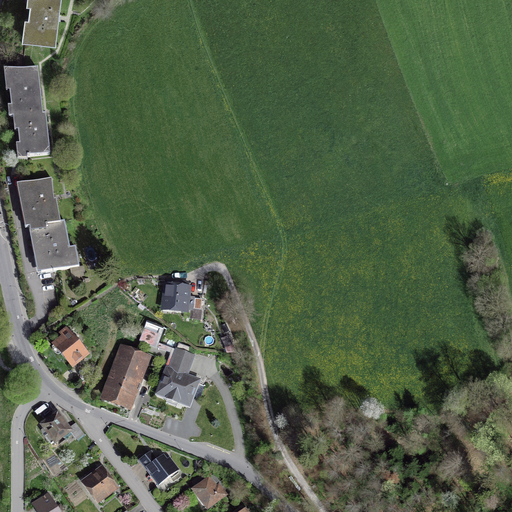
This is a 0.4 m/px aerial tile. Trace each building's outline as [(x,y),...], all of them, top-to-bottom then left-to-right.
[(25,0),(26,2),(27,2),(26,12),(23,12),(19,40),(56,45),(61,0),(25,0)] [(13,112),(15,111),(16,119),(17,119),(43,116),(38,69),(12,72),(8,72),(13,112)] [(43,116),(17,119),(21,158),(50,155),(46,116),(43,116)] [(32,228),(60,223),(56,201),(54,201),(53,194),(52,180),(21,186),(29,229),(32,228)] [(32,228),(41,274),(73,268),(79,267),(75,248),(70,249),(64,222),(60,223),(32,228)] [(188,283),(168,281),(165,308),(193,311),(195,298),(187,297),(188,283)] [(164,328),(147,322),(139,342),(157,348),(164,328)] [(88,354),(69,332),(54,345),(72,367),(88,354)] [(191,348),(179,343),(176,350),(177,350),(172,364),(171,364),(160,394),(188,404),(196,382),(186,378),(189,371),(188,371),(194,357),(188,355),(191,348)] [(147,358),(123,350),(105,399),(128,408),(147,358)] [(70,432),(57,415),(42,426),(44,429),(41,431),(51,444),(54,442),(55,443),(70,432)] [(168,460),(166,461),(162,457),(157,461),(150,453),(140,461),(159,485),(177,471),(168,460)] [(114,488),(99,469),(90,475),(93,478),(86,484),(102,504),(114,494),(111,490),(114,488)] [(209,478),(205,472),(194,480),(198,486),(193,490),(208,509),(226,495),(221,489),(223,487),(216,479),(212,476),(209,478)] [(57,508),(49,495),(34,505),(38,511),(63,511),(64,511),(61,506),(57,508)]
